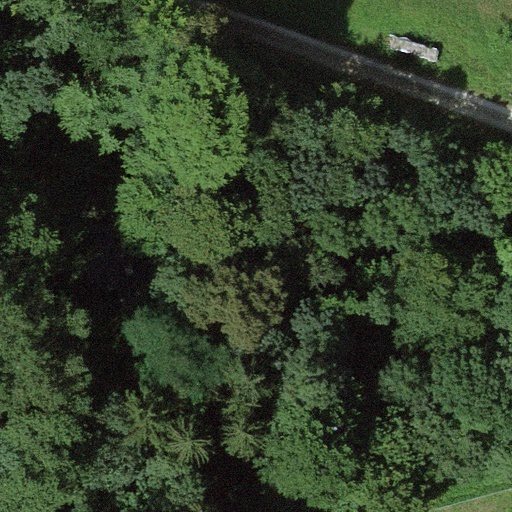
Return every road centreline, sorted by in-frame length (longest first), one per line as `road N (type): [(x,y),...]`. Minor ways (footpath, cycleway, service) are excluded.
road 1 (track): [(511,120),(173,0)]
road 2 (track): [(0,410),(326,499),(318,511)]
